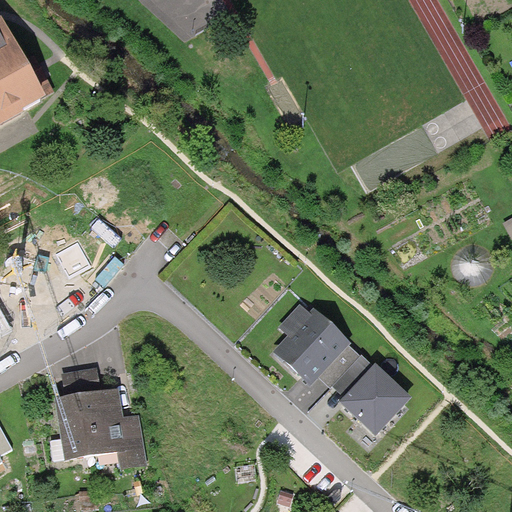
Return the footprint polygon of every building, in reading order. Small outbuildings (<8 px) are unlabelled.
[(1,18),(0,19),(0,128),(25,115),(23,111),(46,99),(1,18)] [(511,221),(503,226),(511,240),(511,239),(511,221)] [(289,337),(274,352),(311,386),(319,378),(349,346),(351,344),(314,309),(310,314),(300,305),(279,327),(289,337)] [(0,337),(9,332),(0,316),(0,337)] [(332,387),(361,357),(349,346),(319,378),(330,389),(332,387)] [(374,368),(362,356),(361,357),(332,387),(345,399),(374,368)] [(412,399),(376,365),(374,368),(345,399),(340,404),(376,438),(412,399)] [(52,376),(56,399),(101,393),(97,369),(52,376)] [(101,393),(56,399),(65,461),(118,453),(121,470),(147,467),(139,417),(124,419),(120,390),(101,393)]
